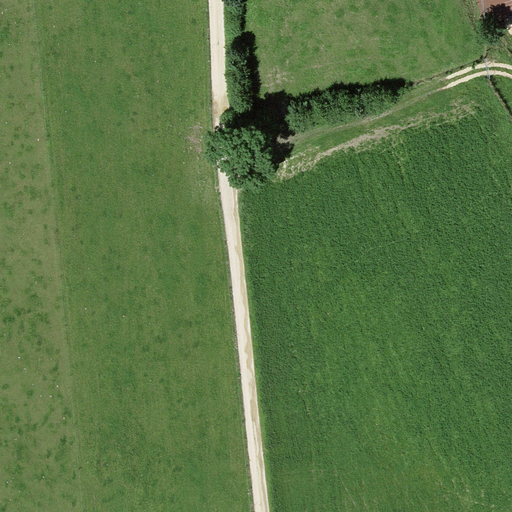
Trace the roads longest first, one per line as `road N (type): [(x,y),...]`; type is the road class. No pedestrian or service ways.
road 1 (track): [(214,0),(259,511)]
road 2 (track): [(226,167),(480,71),(511,77)]
